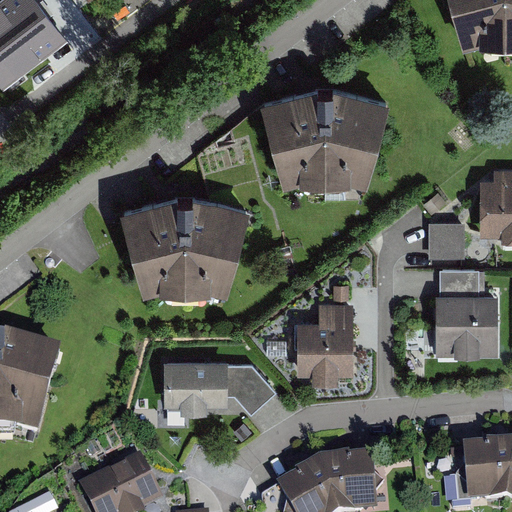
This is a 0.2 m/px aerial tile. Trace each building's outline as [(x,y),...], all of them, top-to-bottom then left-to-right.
[(511,0),(458,0),(469,38),(483,39),(511,40),(511,0)] [(323,87),(270,101),(292,182),(308,178),(358,178),(375,181),(391,101),(342,91),(323,87)] [(511,167),(499,167),(499,179),(484,178),(483,230),(506,231),(506,238),(511,238),(511,167)] [(182,193),(129,211),(148,288),(166,286),(214,286),(235,291),(252,210),(201,193),(182,193)] [(465,222),(432,222),(432,256),(465,256),(465,222)] [(486,269),(441,268),(439,351),(499,352),(500,291),(486,291),(486,269)] [(320,321),(301,321),(301,375),(355,375),(355,299),(320,299),(320,321)] [(0,335),(0,428),(29,430),(50,433),(66,351),(13,337),(0,335)] [(230,360),(166,360),(167,408),(230,409),(230,395),(236,395),(251,414),(278,393),(256,366),(231,367),(230,360)] [(511,438),(469,448),(475,498),(499,496),(511,499),(511,438)] [(347,458),(347,456),(321,458),(338,511),(377,511),(374,456),(347,458)] [(144,457),(85,482),(97,511),(133,511),(163,500),(144,457)] [(295,473),(297,476),(277,488),(291,511),(338,511),(321,458),(295,473)]
